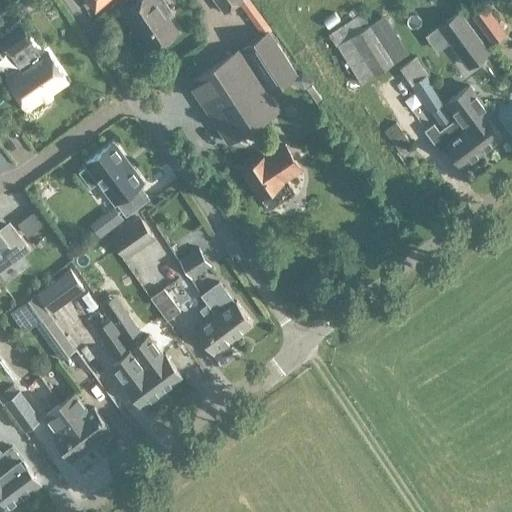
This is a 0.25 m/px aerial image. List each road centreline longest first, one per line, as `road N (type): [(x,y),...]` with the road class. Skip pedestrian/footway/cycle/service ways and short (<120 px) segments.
road 1 (residential): [(304,344),(136,98)]
road 2 (residential): [(78,511),(304,344)]
road 3 (residential): [(304,344),(511,187)]
road 4 (unclassified): [(304,344),(419,511)]
road 5 (residential): [(0,184),(136,98)]
road 6 (residential): [(136,98),(66,0)]
